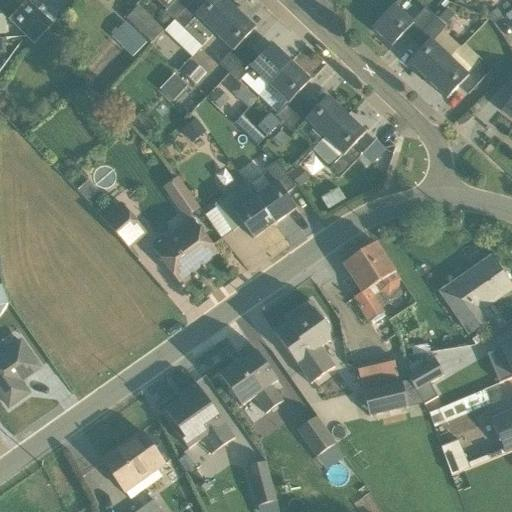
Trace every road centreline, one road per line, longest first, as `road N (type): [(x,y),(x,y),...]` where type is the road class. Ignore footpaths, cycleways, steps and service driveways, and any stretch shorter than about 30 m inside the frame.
road 1 (residential): [(444,196),(402,203),(328,239),(0,474)]
road 2 (residential): [(444,196),(425,128),(299,9)]
